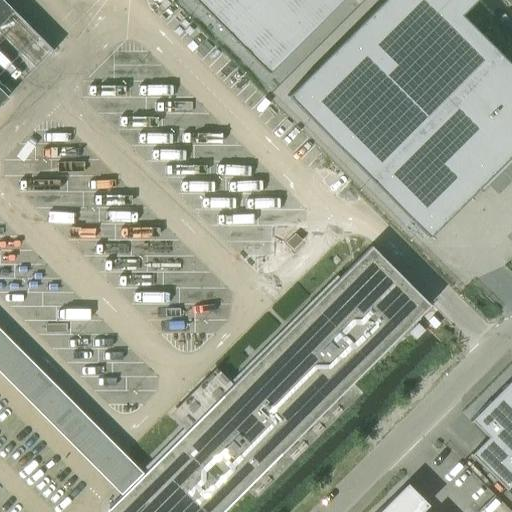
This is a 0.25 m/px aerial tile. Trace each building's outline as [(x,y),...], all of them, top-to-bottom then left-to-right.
[(0,0),(0,104),(7,98),(0,90),(0,24),(12,12),(0,0)] [(192,0),(267,74),(340,0),(192,0)] [(511,0),(382,0),(286,97),(427,238),(475,190),(478,194),(487,185),(511,159),(511,67),(460,15),(475,0),(511,0)] [(108,508),(111,511),(221,511),(429,305),(370,247),(233,383),(186,430),(145,471),(142,474),(123,493),(120,496),(108,508)] [(417,324),(408,333),(415,339),(415,340),(424,331),(423,330),(417,324)] [(470,454),(505,489),(511,482),(511,377),(469,421),(469,422),(471,421),(487,437),(470,454)] [(419,511),(425,506),(405,486),(395,496),(394,495),(377,511),(419,511)]
